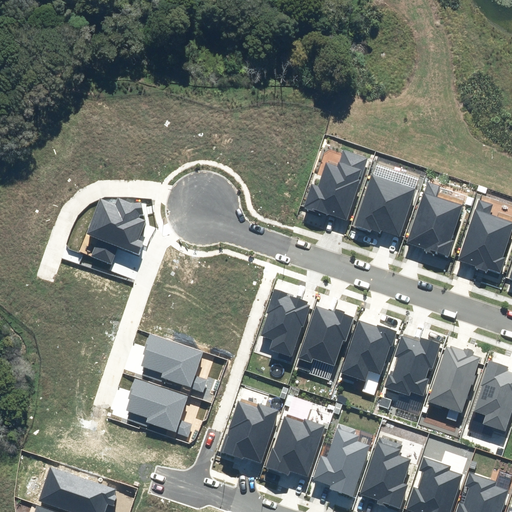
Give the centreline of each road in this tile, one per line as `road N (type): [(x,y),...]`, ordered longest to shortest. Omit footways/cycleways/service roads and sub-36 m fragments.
road 1 (residential): [(511,322),(202,211)]
road 2 (residential): [(202,211),(169,224),(161,237),(106,397)]
road 3 (residential): [(202,211),(157,184),(96,185),(73,204),(51,266)]
